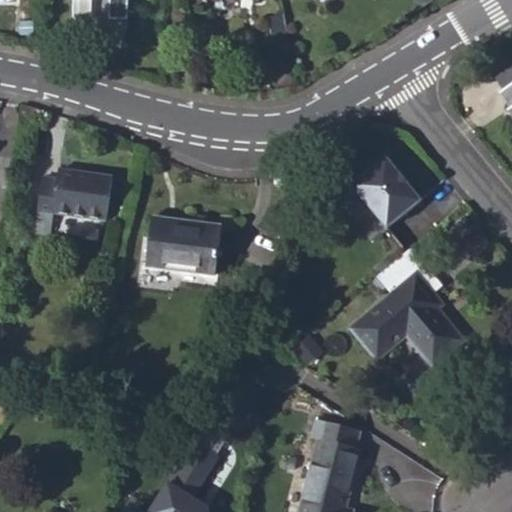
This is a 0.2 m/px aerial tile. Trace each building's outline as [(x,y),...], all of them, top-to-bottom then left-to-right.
[(72,0),(72,20),(91,20),(91,0),(72,0)] [(511,84),(511,67),(496,77),(503,90),(511,84)] [(500,92),(510,109),(508,110),(511,117),(511,84),(503,90),(500,92)] [(392,157),(357,183),(391,227),(425,201),(392,157)] [(34,233),(51,235),(53,215),(106,221),(111,177),(57,171),(56,181),(40,179),(34,233)] [(318,186),(325,192),(331,186),(324,180),(318,186)] [(145,267),(214,277),(220,227),(151,217),(145,267)] [(349,328),(376,361),(406,336),(431,367),(464,341),(437,309),(442,305),(417,273),(349,328)] [(180,423),(186,427),(196,410),(190,406),(180,423)] [(300,511),(354,511),(355,511),(346,510),(361,449),(356,448),(360,432),(317,420),(312,439),(319,441),(300,511)] [(177,443),(185,448),(191,440),(183,434),(177,443)] [(210,511),(211,511),(193,499),(224,455),(197,436),(145,510),(147,511),(210,511)]
